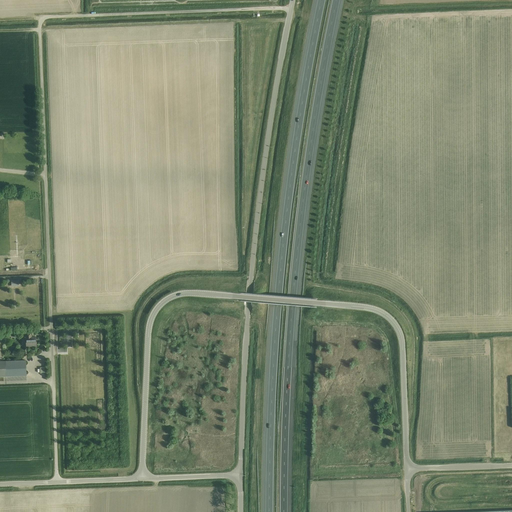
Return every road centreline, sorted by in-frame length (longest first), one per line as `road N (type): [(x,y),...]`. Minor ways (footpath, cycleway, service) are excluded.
road 1 (unclassified): [(56,481),(39,17),(236,9)]
road 2 (residential): [(142,478),(147,335),(164,300),(187,294),(367,308),(389,317),(404,345),(406,468)]
road 3 (motorway): [(321,0),(283,236),(268,511)]
road 4 (motorway): [(283,511),(298,238),(336,0)]
road 5 (unclassified): [(240,475),(254,238),(292,0)]
